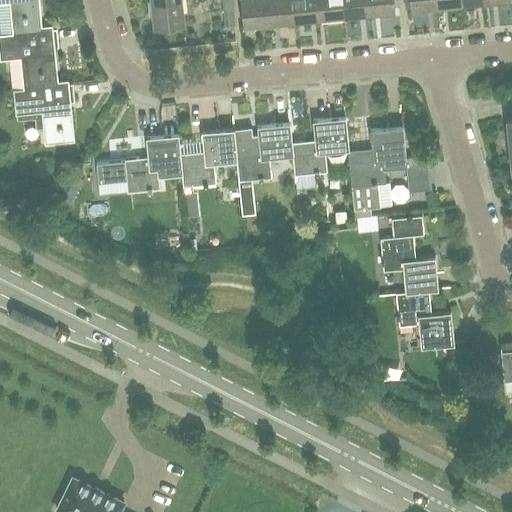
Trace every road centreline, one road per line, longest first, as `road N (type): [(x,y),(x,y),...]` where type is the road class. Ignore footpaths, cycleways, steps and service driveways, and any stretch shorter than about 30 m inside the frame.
road 1 (secondary): [(455,511),(0,281)]
road 2 (residential): [(435,58),(164,87),(140,83),(109,46),(96,0)]
road 3 (residential): [(511,291),(492,268),(435,58)]
